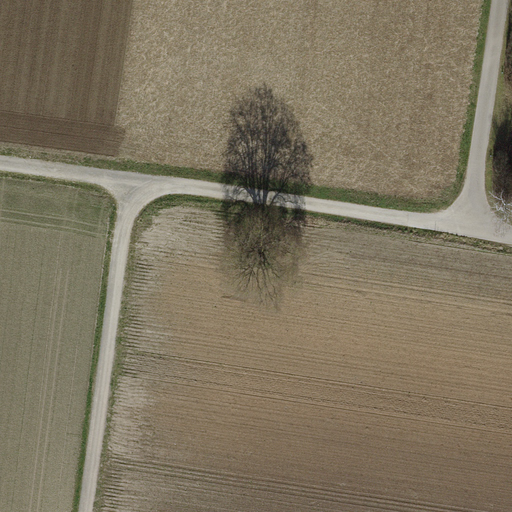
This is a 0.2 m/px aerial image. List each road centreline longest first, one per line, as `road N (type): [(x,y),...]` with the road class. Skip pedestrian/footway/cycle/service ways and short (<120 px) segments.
road 1 (track): [(468,228),(0,160)]
road 2 (track): [(86,511),(131,177)]
